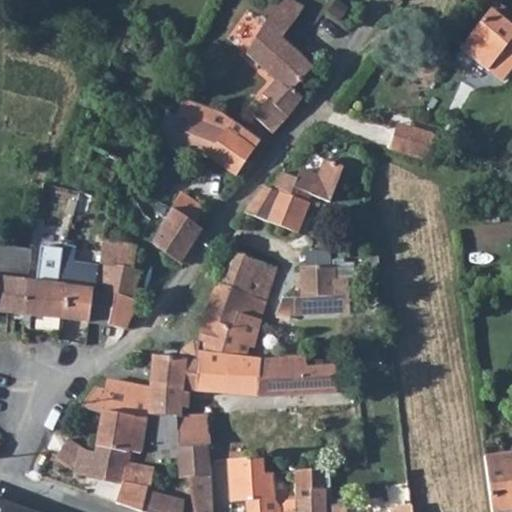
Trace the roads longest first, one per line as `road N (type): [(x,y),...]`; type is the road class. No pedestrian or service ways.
road 1 (residential): [(103,360),(160,322),(227,210),(360,55),(388,0)]
road 2 (residential): [(103,360),(23,459)]
